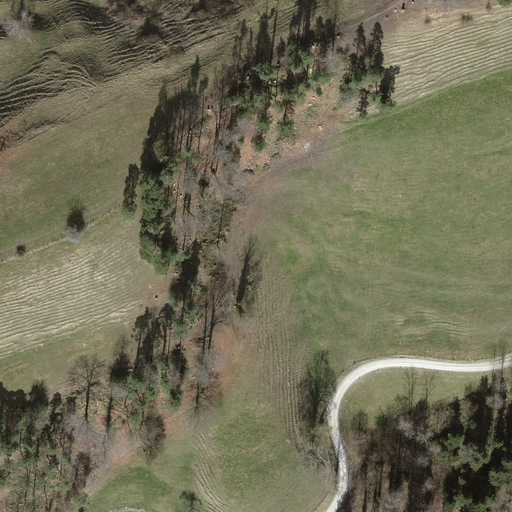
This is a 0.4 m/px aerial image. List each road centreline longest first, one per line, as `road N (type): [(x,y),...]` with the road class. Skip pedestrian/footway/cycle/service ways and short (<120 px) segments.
road 1 (track): [(66,511),(112,454),(207,389),(220,369),(223,343),(194,241),(193,198),(224,95)]
road 2 (unclassified): [(331,511),(344,472),(335,408),(353,378),(398,363),(511,363)]
